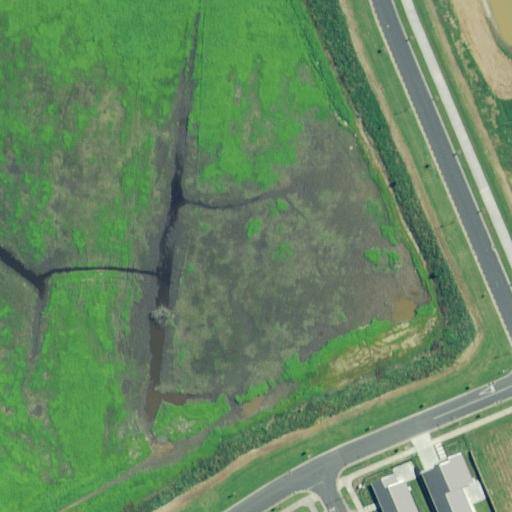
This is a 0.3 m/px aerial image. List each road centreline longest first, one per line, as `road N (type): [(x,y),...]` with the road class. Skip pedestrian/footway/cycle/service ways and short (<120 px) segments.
road 1 (residential): [(511,322),(382,0)]
road 2 (residential): [(511,385),(314,468)]
